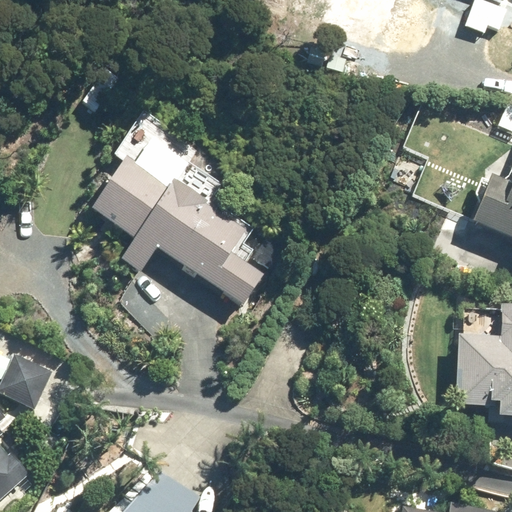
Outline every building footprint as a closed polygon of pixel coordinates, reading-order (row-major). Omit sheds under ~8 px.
[(163,191),(118,162),(83,215),(129,243),(115,263),(135,277),(149,255),(236,309),(258,280),(225,258),(239,235),(199,208),(201,205),(167,184),(163,191)] [(511,166),(504,187),(484,178),(464,225),(511,245),(511,247),(510,254),(511,255),(511,166)] [(491,422),(511,423),(511,309),(496,308),(494,341),(452,340),(449,410),(491,412),(491,422)] [(18,354),(0,389),(0,390),(35,409),(54,373),(18,354)] [(0,410),(0,500),(31,472),(13,452),(10,455),(0,444),(0,437),(5,432),(0,425),(0,423),(6,417),(0,410)] [(193,511),(202,499),(161,471),(125,511),(193,511)]
